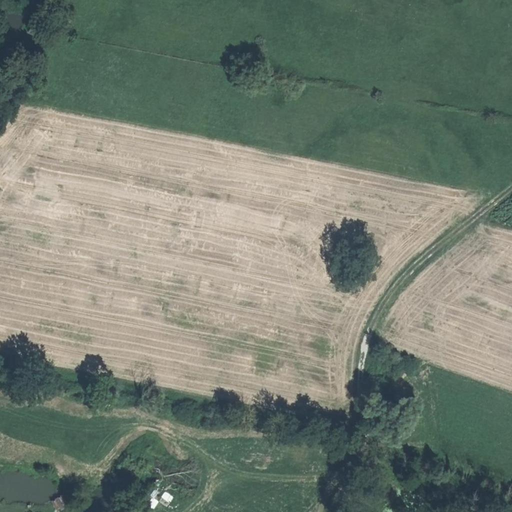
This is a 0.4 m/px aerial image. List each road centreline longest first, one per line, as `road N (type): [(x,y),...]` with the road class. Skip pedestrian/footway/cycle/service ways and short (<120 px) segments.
road 1 (track): [(511,476),(371,431),(0,365)]
road 2 (track): [(511,188),(402,268),(364,344),(381,399),(371,431)]
